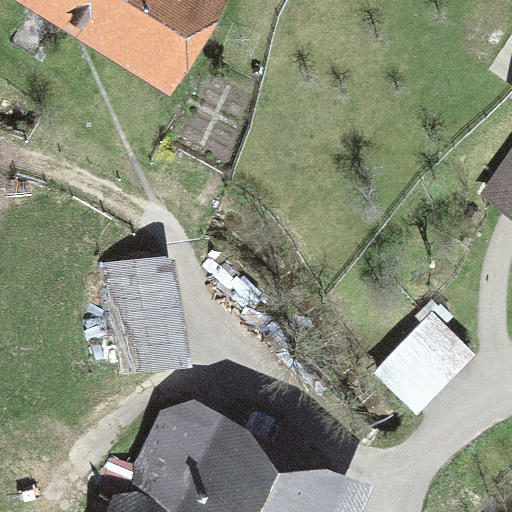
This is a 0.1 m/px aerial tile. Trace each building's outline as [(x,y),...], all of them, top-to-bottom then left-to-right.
[(47,0),(159,65),(196,0),(47,0)] [(511,139),(482,182),(500,209),(511,206),(511,139)] [(171,252),(104,264),(123,372),(190,360),(171,252)] [(474,353),(432,311),(374,370),(416,411),(474,353)] [(335,511),(343,494),(194,429),(157,511),(147,511),(130,504),(126,511),(335,511)]
